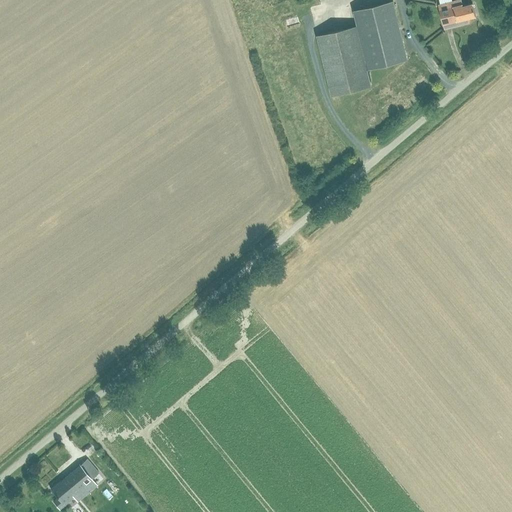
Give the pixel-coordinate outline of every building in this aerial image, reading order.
[(290,0),(275,0),(279,22),(294,20),(290,0)] [(456,0),(453,1),(439,4),(441,9),(445,28),(470,22),(468,17),(476,15),(473,3),(463,5),(462,0),(456,0)] [(354,11),(368,69),(407,59),(393,1),(354,11)] [(357,26),(317,36),(332,95),(371,85),(357,26)] [(99,472),(87,458),(52,488),(58,495),(54,499),(61,507),(66,503),(64,501),(73,494),(77,499),(78,497),(84,505),(87,502),(77,490),(99,472)]
